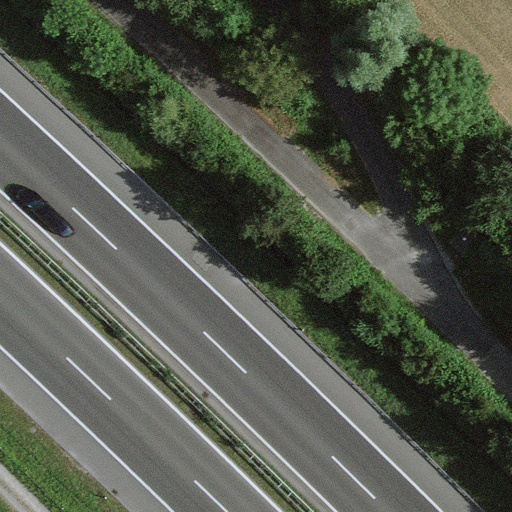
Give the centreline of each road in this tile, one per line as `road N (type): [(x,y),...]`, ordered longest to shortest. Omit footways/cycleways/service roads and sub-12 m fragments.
road 1 (motorway): [(383,511),(0,146)]
road 2 (unknown): [(139,0),(474,305)]
road 3 (unknown): [(291,0),(430,216),(474,305)]
road 4 (motorway): [(0,303),(219,511)]
